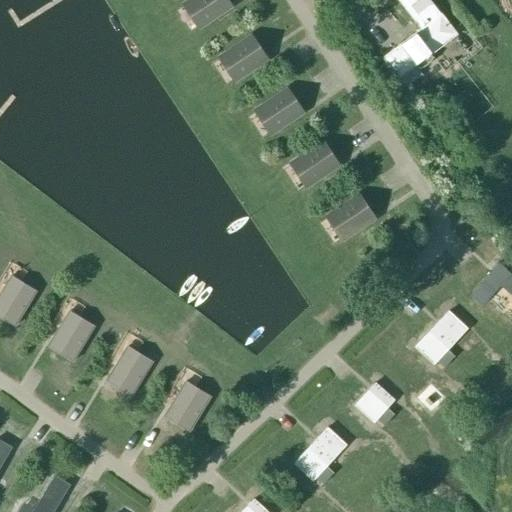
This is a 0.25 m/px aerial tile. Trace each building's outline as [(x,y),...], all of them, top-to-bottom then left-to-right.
[(231,6),(227,0),(189,0),(180,6),(196,29),(231,6)] [(428,0),(397,0),(420,30),(400,46),(383,60),(399,81),(416,67),(418,70),(433,59),(430,55),(456,35),(428,0)] [(267,60),(251,37),(216,60),(231,84),(267,60)] [(304,113),(288,90),(253,113),(269,137),(304,113)] [(339,166),(323,143),(288,166),(304,190),(339,166)] [(375,220),(360,197),(325,221),(340,244),(375,220)] [(473,296),(486,307),(509,276),(496,266),(473,296)] [(0,317),(15,327),(36,292),(20,283),(19,280),(12,276),(8,277),(4,284),(5,286),(0,294),(0,317)] [(73,362),(94,327),(78,318),(77,316),(71,311),(67,312),(63,319),(63,321),(48,347),(73,362)] [(433,365),(454,343),(467,329),(448,312),(435,325),(414,348),(433,365)] [(131,397),(152,363),(136,353),(135,351),(129,347),(125,348),(121,354),(121,357),(106,382),(131,397)] [(189,432),(210,398),(194,388),(194,386),(187,382),(183,383),(179,390),(179,392),(164,417),(189,432)] [(373,424),(394,401),(374,383),(354,406),(373,424)] [(312,482),(333,459),(345,445),(326,428),(314,442),(293,465),(312,482)] [(0,468),(13,448),(0,439),(0,468)] [(54,511),(72,484),(56,474),(35,508),(41,511),(54,511)] [(266,511),(253,500),(241,511),(266,511)]
